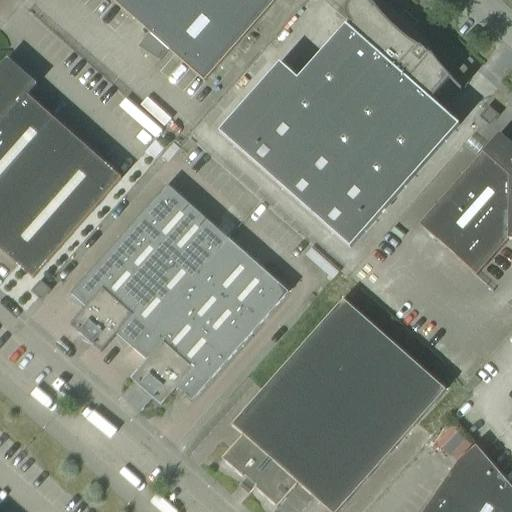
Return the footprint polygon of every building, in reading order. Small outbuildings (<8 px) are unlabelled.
[(110,0),(205,83),(278,0),(110,0)] [(381,1),(379,0),(353,0),(352,1),(350,2),(349,4),(347,6),(346,9),(346,11),(346,14),(346,15),(346,17),(347,19),(347,20),(349,22),(350,24),(346,26),(298,80),(280,64),(219,133),(351,249),(460,126),(431,101),(451,79),(443,70),(435,60),(440,57),(432,46),(424,36),(415,27),(403,16),(392,8),(381,1)] [(0,250),(33,280),(122,180),(28,97),(37,86),(8,60),(0,68),(0,250)] [(489,109),(481,118),(490,126),(498,117),(489,109)] [(511,146),(500,135),(485,152),(420,226),(477,277),(509,241),(511,241),(511,146)] [(155,141),(144,154),(154,162),(164,149),(155,141)] [(155,321),(229,240),(168,186),(71,295),(86,309),(70,326),(80,335),(80,336),(81,336),(90,344),(91,346),(92,345),(101,354),(117,336),(131,348),(155,321)] [(229,240),(155,321),(131,348),(147,362),(131,380),(140,388),(140,389),(142,390),(151,398),(152,399),(162,407),(178,390),(193,403),(289,294),(229,240)] [(32,293),(39,298),(41,301),(49,292),(40,284),(32,293)] [(328,511),(339,511),(446,392),(343,301),(232,427),(243,437),(222,460),(245,481),(247,479),(256,487),(255,489),(277,510),(298,486),(328,511)] [(511,511),(511,489),(476,447),(458,462),(440,489),(424,511),(511,511)]
